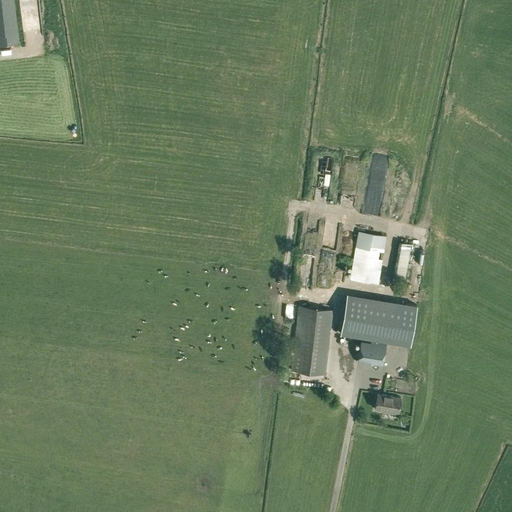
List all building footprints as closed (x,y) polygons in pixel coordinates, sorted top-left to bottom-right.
[(0,0),(0,44),(19,42),(13,0),(0,0)] [(22,5),(22,28),(37,28),(37,5),(22,5)] [(329,171),(329,158),(321,159),(321,172),(329,171)] [(353,195),(350,207),(359,209),(362,197),(353,195)] [(378,283),(385,243),(386,235),(358,230),(357,238),(350,279),(378,283)] [(396,239),(392,277),(404,278),(407,240),(396,239)] [(334,260),(333,281),(342,281),(343,260),(334,260)] [(338,329),(356,331),(361,292),(343,290),(338,329)] [(392,333),(398,298),(371,294),(366,329),(392,333)] [(400,302),(394,342),(410,345),(416,305),(400,302)] [(299,305),(294,350),(292,371),(324,375),(327,353),(332,309),(299,305)] [(361,341),(357,361),(382,366),(386,343),(377,342),(377,343),(361,341)] [(375,408),(383,409),(382,413),(388,414),(388,410),(398,412),(401,397),(377,393),(375,408)] [(453,434),(457,422),(447,418),(442,430),(453,434)]
